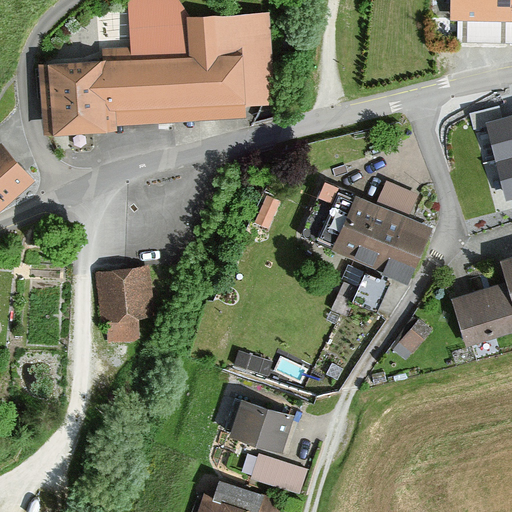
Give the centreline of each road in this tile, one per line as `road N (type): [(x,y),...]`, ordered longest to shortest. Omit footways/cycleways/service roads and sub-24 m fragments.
road 1 (residential): [(312,511),(347,390),(451,236),(422,95)]
road 2 (residential): [(52,202),(334,113),(422,95)]
road 3 (residential): [(52,202),(24,62),(67,0)]
